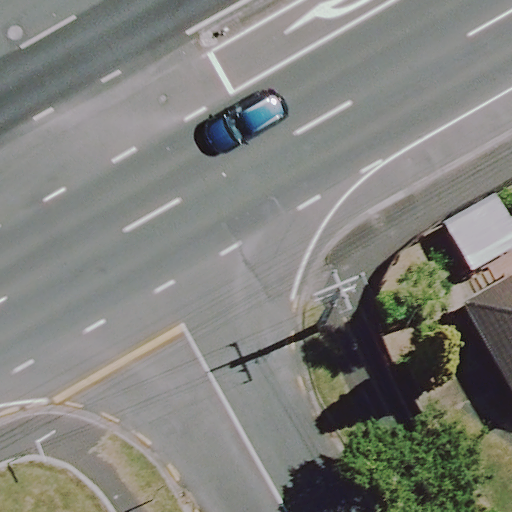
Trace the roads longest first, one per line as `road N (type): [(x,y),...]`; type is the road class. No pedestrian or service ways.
road 1 (trunk): [(511,12),(109,239)]
road 2 (residential): [(109,239),(182,328),(287,511)]
road 3 (residential): [(0,109),(109,239)]
road 4 (trunk): [(109,239),(0,300)]
